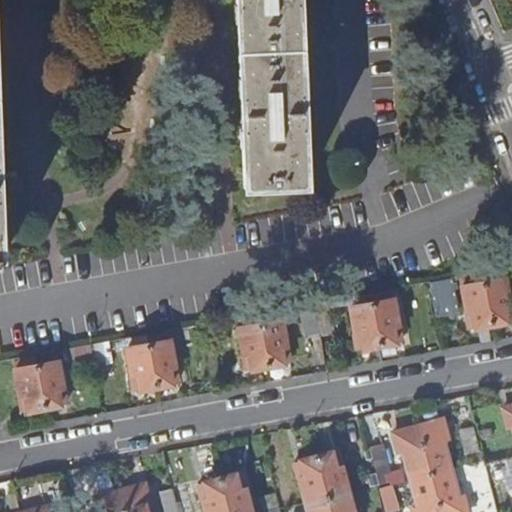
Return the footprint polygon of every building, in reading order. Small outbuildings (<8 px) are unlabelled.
[(238,0),(245,189),(307,187),(299,0),(238,0)] [(490,214),(473,222),(483,245),(486,243),(499,270),(511,268),(498,238),(500,237),(490,214)] [(438,309),(455,307),(451,276),(434,278),(438,309)] [(470,330),(511,321),(511,310),(506,279),(462,287),(470,330)] [(358,350),(402,342),(394,300),(351,308),(358,350)] [(247,371),(290,363),(282,321),(238,329),(247,371)] [(135,392),(179,383),(170,341),(127,349),(135,392)] [(23,412),(67,404),(59,362),(15,370),(23,412)] [(511,406),(502,409),(507,427),(511,426),(511,406)] [(402,451),(410,481),(418,508),(413,510),(413,511),(466,511),(462,496),(458,498),(443,441),(447,439),(442,420),(392,434),(398,452),(402,451)] [(380,488),(404,482),(402,471),(390,474),(383,446),(369,449),(380,488)] [(294,463),(306,511),(353,511),(337,450),(294,463)] [(251,511),(241,473),(198,485),(204,511),(251,511)] [(418,508),(410,481),(404,482),(380,488),(378,489),(384,511),(404,511),(413,510),(418,508)] [(144,485),(95,498),(98,511),(145,511),(145,508),(149,506),(144,485)] [(160,494),(163,507),(176,503),(173,491),(160,494)] [(259,497),(263,511),(279,511),(274,493),(259,497)] [(163,507),(164,511),(178,511),(178,510),(176,503),(163,507)]
